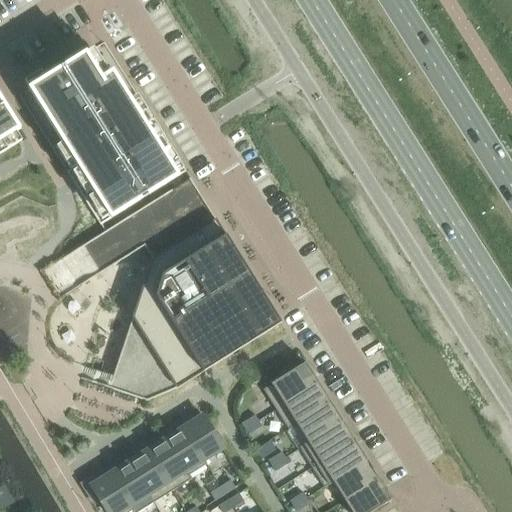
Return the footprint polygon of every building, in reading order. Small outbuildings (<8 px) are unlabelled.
[(85,55),(29,90),(77,166),(67,172),(100,226),(185,173),(152,119),(144,124),(112,73),(101,80),(85,55)] [(0,155),(22,141),(16,131),(19,129),(0,98),(0,155)] [(192,183),(190,180),(62,260),(78,287),(59,299),(59,300),(65,297),(144,247),(152,260),(113,377),(85,367),(81,380),(84,381),(144,401),(147,402),(177,389),(205,371),(212,367),(280,324),(192,183)] [(275,411),(318,384),(305,364),(296,370),(285,377),(263,391),(275,411)] [(292,365),(281,371),(285,377),(296,370),(292,365)] [(288,430),(330,403),(318,384),(275,411),(288,430)] [(300,449),(342,423),(330,403),(288,430),(288,431),(296,426),(307,443),(299,448),(300,449)] [(255,431),(262,427),(255,416),(248,421),(255,431)] [(223,449),(202,417),(183,429),(206,465),(207,465),(204,460),(223,449)] [(255,431),(248,421),(242,425),(248,435),(255,431)] [(312,469),(354,442),(342,423),(300,449),(312,469)] [(206,465),(183,429),(165,440),(190,481),(191,480),(189,476),(206,465)] [(190,481),(165,440),(147,452),(172,492),(190,481)] [(364,463),(366,461),(354,442),(312,469),(324,488),(364,463)] [(172,492),(147,452),(128,463),(154,504),(172,492)] [(282,454),(275,458),(282,468),(288,464),(282,454)] [(268,462),(275,472),(282,468),(275,458),(268,462)] [(376,482),(378,481),(366,461),(364,463),(324,488),(325,489),(333,484),(344,502),(376,482)] [(154,504),(128,463),(110,475),(133,511),(134,510),(131,506),(148,496),(153,504),(154,504)] [(131,511),(133,511),(110,475),(91,487),(100,502),(101,502),(106,511),(131,511)] [(350,511),(373,511),(391,501),(378,481),(376,482),(344,502),(350,511)] [(221,489),(225,496),(235,489),(231,483),(221,489)] [(221,489),(211,495),(215,502),(225,496),(221,489)] [(239,494),(228,501),(233,507),(243,501),(239,494)] [(304,494),(297,498),(303,508),(310,504),(304,494)] [(290,502),(296,511),(297,511),(303,508),(297,498),(290,502)] [(228,501),(218,507),(221,511),(225,511),(233,507),(228,501)]
